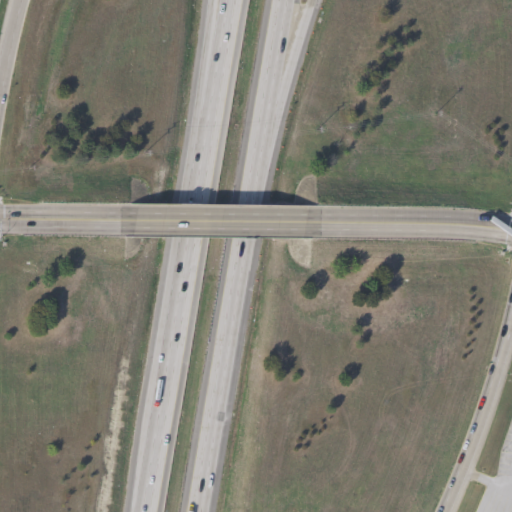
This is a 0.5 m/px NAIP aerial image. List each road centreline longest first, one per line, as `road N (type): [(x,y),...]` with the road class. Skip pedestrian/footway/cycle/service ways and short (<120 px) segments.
road 1 (motorway): [(215,76),(146,511)]
road 2 (motorway): [(199,511),(238,269)]
road 3 (secondary): [(444,511),(511,319)]
road 4 (secondary): [(511,226),(317,221)]
road 5 (secondary): [(317,221),(130,220)]
road 6 (motorway): [(254,173),(311,0)]
road 7 (motorway): [(254,173),(286,0)]
road 8 (secondary): [(130,220),(0,220)]
